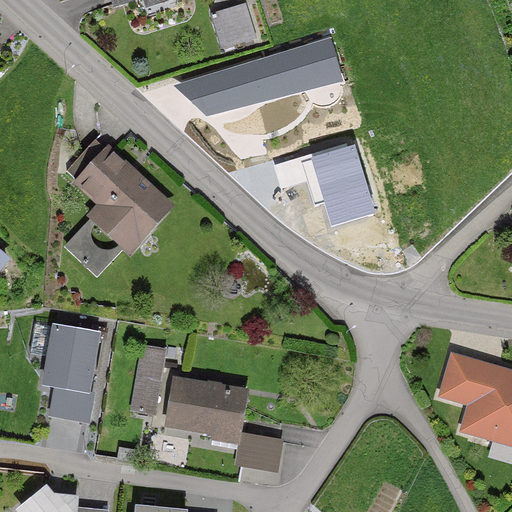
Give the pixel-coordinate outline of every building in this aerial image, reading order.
[(210,17),(219,48),(250,38),(241,7),(210,17)] [(330,40),(176,85),(208,115),(341,80),(330,40)] [(152,204),(152,195),(93,141),(64,172),(101,206),(92,215),(116,237),(135,236),(149,221),(149,207),(152,204)] [(373,211),(354,146),(314,158),(333,223),(373,211)] [(102,332),(53,323),(42,385),(55,388),(91,394),(91,392),(102,332)] [(156,415),(168,348),(143,344),(131,410),(156,415)] [(511,370),(459,356),(449,390),(479,399),(471,424),(511,436),(511,370)] [(165,424),(237,436),(244,395),(172,383),(165,424)] [(95,392),(91,392),(91,394),(55,388),(49,416),(90,424),(95,392)] [(117,449),(115,460),(133,463),(135,452),(117,449)] [(52,493),(46,485),(15,510),(17,511),(108,511),(109,509),(76,506),(77,495),(52,493)]
